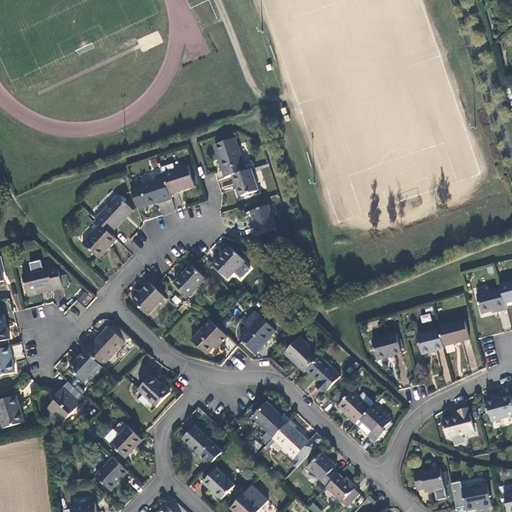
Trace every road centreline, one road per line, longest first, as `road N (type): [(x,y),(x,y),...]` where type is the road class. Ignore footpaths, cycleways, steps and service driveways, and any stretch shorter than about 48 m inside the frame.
road 1 (residential): [(381,479),(265,376),(210,379)]
road 2 (residential): [(511,362),(419,414),(381,479)]
road 3 (residential): [(216,211),(154,248),(104,299)]
road 4 (residential): [(210,379),(171,359),(104,299)]
